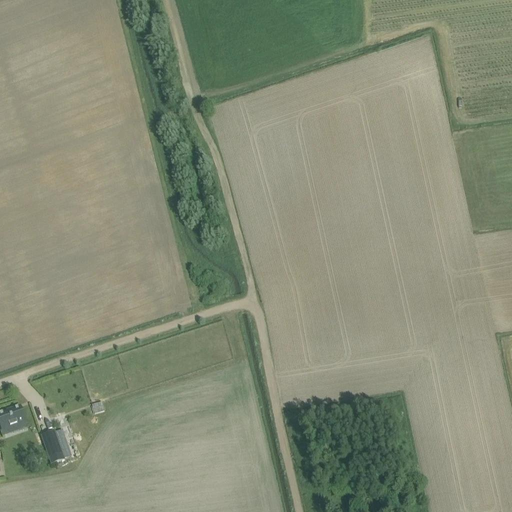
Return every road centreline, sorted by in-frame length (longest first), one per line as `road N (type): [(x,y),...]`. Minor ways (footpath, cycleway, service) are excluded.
road 1 (track): [(300,511),(254,308),(206,313)]
road 2 (track): [(206,313),(37,370)]
